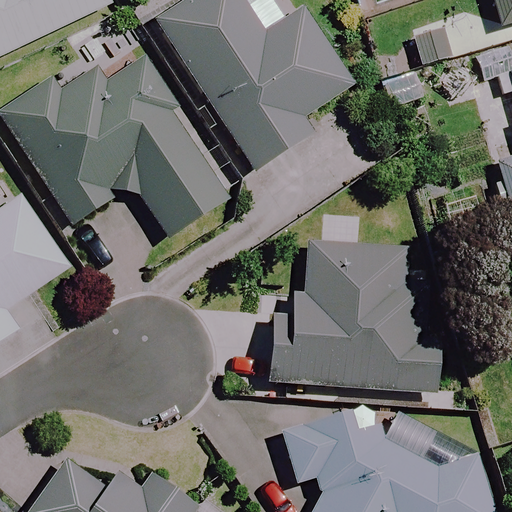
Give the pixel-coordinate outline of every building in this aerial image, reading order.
[(0,0),(0,59),(108,9),(103,0),(0,0)] [(264,42),(236,0),(200,0),(157,29),(257,178),(313,141),(302,125),(354,91),(304,15),(264,42)] [(511,27),(511,0),(494,0),(503,30),(511,27)] [(172,101),(147,64),(104,92),(88,68),(57,89),(3,124),(73,230),(133,190),(171,248),(229,210),(162,108),(172,101)] [(511,160),(494,166),(511,228),(511,160)] [(0,216),(0,347),(15,337),(1,316),(67,273),(22,202),(0,216)] [(428,250),(310,245),(308,293),(293,292),(292,322),(275,321),(273,389),(435,396),(438,340),(424,340),(426,291),(427,269),(428,250)] [(293,488),(310,486),(324,493),(314,511),(494,511),(482,461),(435,472),(419,465),(431,442),(385,419),(374,442),(337,422),(278,439),(293,488)] [(209,511),(160,478),(145,500),(114,478),(103,494),(64,467),(32,511),(209,511)]
